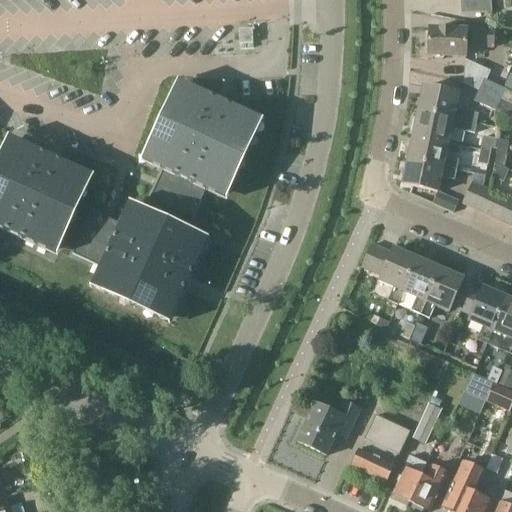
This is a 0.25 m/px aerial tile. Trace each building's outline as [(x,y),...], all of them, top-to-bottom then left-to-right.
[(461,3),(461,16),(492,14),(491,1),(461,3)] [(239,30),(240,45),(253,45),(253,30),(239,30)] [(472,45),(472,48),(495,48),(495,32),(472,31),(472,33),(430,31),(429,57),(467,59),(467,45),(472,45)] [(462,84),(481,93),(485,83),(491,72),(463,60),(462,84)] [(219,198),(256,119),(186,86),(149,166),(163,172),(150,200),(193,219),(206,192),(219,198)] [(424,88),(418,113),(479,127),(481,116),(456,111),(459,96),(424,88)] [(511,94),(505,91),(501,102),(511,106),(511,94)] [(476,103),(496,113),(501,102),(481,93),(476,103)] [(511,106),(501,102),(496,113),(511,120),(511,106)] [(418,113),(413,138),(448,145),(451,131),(477,137),(479,127),(418,113)] [(413,138),(408,161),(457,172),(459,162),(445,159),(448,145),(413,138)] [(483,153),(493,155),(493,152),(494,152),(497,141),(486,139),(483,153)] [(497,141),(494,152),(499,153),(499,156),(508,158),(511,144),(497,141)] [(0,230),(50,253),(86,174),(17,142),(0,178),(0,230)] [(493,155),(483,153),(480,166),(490,168),(493,155)] [(457,172),(408,161),(403,186),(438,194),(441,179),(455,182),(457,172)] [(484,190),(472,185),(463,205),(474,210),(484,190)] [(479,213),(490,218),(500,197),(489,192),(479,213)] [(490,218),(501,223),(511,202),(500,197),(490,218)] [(501,223),(511,227),(511,202),(501,223)] [(94,282),(173,318),(205,249),(126,212),(120,226),(92,213),(72,255),(100,268),(94,282)] [(399,307),(404,294),(418,261),(394,251),(392,256),(372,247),(362,269),(383,278),(380,284),(394,290),(389,303),(399,307)] [(412,313),(421,316),(440,270),(418,261),(404,294),(417,300),(412,313)] [(452,308),(462,312),(471,290),(462,286),(464,281),(440,270),(421,316),(430,320),(436,308),(450,314),(452,308)] [(488,346),(494,333),(493,332),(507,299),(484,289),(482,294),(471,290),(462,312),(472,317),(470,322),(484,329),(479,341),(488,346)] [(501,351),(509,354),(511,346),(511,301),(507,299),(493,332),(494,333),(507,338),(501,351)] [(410,342),(411,339),(412,336),(415,329),(407,325),(401,337),(410,342)] [(411,339),(410,342),(421,346),(423,341),(412,336),(411,339)] [(430,379),(436,382),(441,371),(430,366),(427,372),(430,379)] [(493,370),(488,382),(494,385),(497,386),(497,384),(502,374),(502,373),(493,370)] [(511,378),(502,374),(497,384),(509,390),(511,383),(511,378)] [(472,376),(465,393),(486,403),(492,389),(494,385),(488,382),(472,375),(472,376)] [(433,399),(430,406),(439,410),(442,403),(433,399)] [(298,443),(327,457),(337,435),(348,441),(361,411),(343,403),(337,416),(316,405),(298,443)] [(414,442),(426,448),(442,413),(430,407),(414,442)] [(395,468),(393,467),(398,457),(400,457),(411,433),(377,417),(365,441),(367,442),(362,453),(360,452),(352,469),(387,486),(395,468)] [(410,504),(412,505),(424,480),(421,479),(427,466),(410,458),(393,496),(398,499),(397,502),(409,508),(410,504)] [(464,464),(442,510),(446,511),(468,511),(476,497),(485,474),(464,464)] [(424,480),(412,505),(426,511),(431,511),(448,476),(433,469),(427,482),(424,480)] [(476,497),(468,511),(488,511),(499,489),(490,484),(483,500),(476,497)] [(511,511),(511,496),(504,494),(496,511),(511,511)] [(0,511),(23,511),(22,505),(9,509),(6,499),(0,501),(0,511)]
